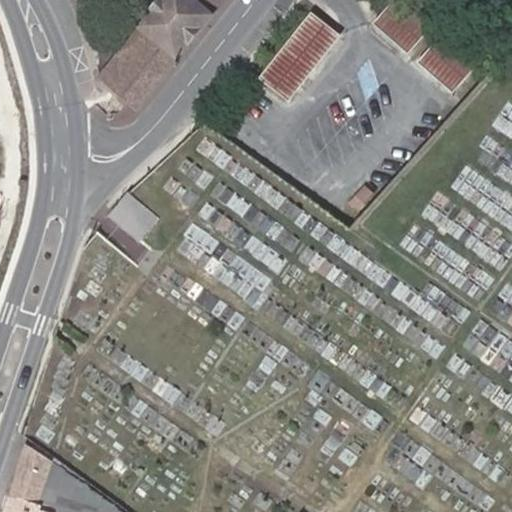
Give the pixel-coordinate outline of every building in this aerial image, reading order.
[(213,15),(224,0),(160,0),(137,29),(140,32),(99,81),(129,106),(135,110),(176,61),(174,59),(211,14),(213,15)] [(401,0),(397,0),(377,24),(408,52),(431,26),(401,0)] [(312,15),(262,78),(290,100),(340,37),(312,15)] [(443,37),(420,63),(452,91),(474,65),(443,37)] [(361,192),(369,198),(373,194),(365,187),(361,192)] [(369,198),(361,192),(351,202),(359,209),(369,198)] [(129,195),(110,216),(138,239),(157,218),(129,195)] [(40,511),(121,511),(27,446),(11,494),(20,497),(40,505),(38,511),(40,511)] [(5,511),(40,511),(38,511),(40,505),(20,497),(11,494),(5,511)]
